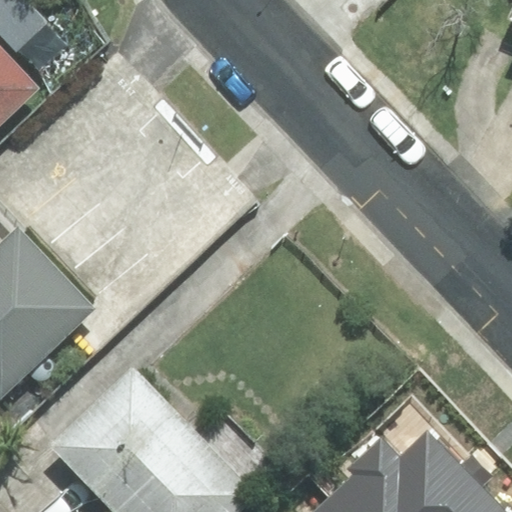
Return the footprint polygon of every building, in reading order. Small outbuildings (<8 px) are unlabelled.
[(0,125),(39,89),(0,46),(0,125)] [(0,402),(70,332),(93,354),(231,216),(149,114),(87,164),(48,124),(0,171),(0,402)] [(109,511),(233,511),(273,476),(224,425),(205,443),(133,367),(48,447),(109,511)] [(375,457),(341,490),(362,511),(502,511),(511,503),(511,499),(435,422),(411,446),(395,430),(371,453),(375,457)] [(362,511),(341,490),(319,511),(362,511)]
